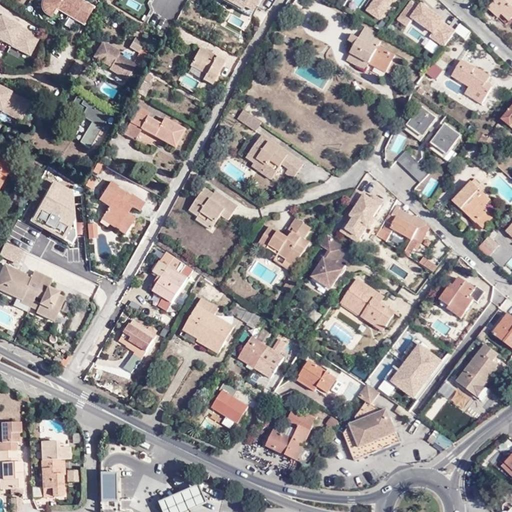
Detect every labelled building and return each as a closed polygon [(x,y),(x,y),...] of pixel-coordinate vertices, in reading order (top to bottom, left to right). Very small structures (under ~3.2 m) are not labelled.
[(83,25),(94,7),(81,0),(44,0),(44,1),(43,2),(42,4),(42,6),(42,9),(43,11),(44,12),(52,17),(57,9),(83,25)] [(221,0),(249,15),(257,0),(221,0)] [(305,4),(298,0),(293,9),(300,13),(305,4)] [(373,0),(367,11),(383,22),(396,0),(373,0)] [(419,4),(412,0),(410,0),(396,19),(408,27),(414,19),(410,17),(419,4)] [(500,10),(502,13),(510,20),(511,17),(511,0),(497,0),(490,8),(496,14),(500,10)] [(444,18),(421,1),(419,4),(410,17),(414,19),(432,32),(433,33),(443,20),(444,18)] [(0,40),(30,56),(41,36),(0,15),(0,40)] [(444,47),(456,30),(443,20),(433,33),(432,32),(429,37),(444,47)] [(361,38),(357,44),(352,53),(371,64),(398,79),(408,61),(381,46),(383,41),(365,31),(361,38)] [(351,41),(357,44),(361,38),(355,34),(351,41)] [(144,42),(135,37),(129,47),(138,52),(144,42)] [(118,53),(119,51),(103,41),(93,57),(109,67),(118,53)] [(206,75),(203,80),(213,85),(226,61),(201,47),(191,66),(206,75)] [(136,64),(118,53),(109,67),(108,69),(126,80),(136,64)] [(371,64),(352,53),(349,60),(367,70),(371,64)] [(462,59),(452,76),(469,86),(464,94),(482,104),(493,85),(487,82),(490,75),(462,59)] [(80,73),(83,65),(75,62),(71,70),(80,73)] [(435,63),(428,73),(438,80),(445,70),(435,63)] [(192,73),(203,80),(206,75),(191,66),(187,72),(191,74),(192,73)] [(0,111),(18,121),(29,100),(0,85),(0,111)] [(110,115),(84,99),(82,103),(75,99),(70,107),(103,128),(110,115)] [(439,118),(422,104),(403,128),(421,141),(439,118)] [(136,140),(143,128),(175,146),(185,129),(165,118),(161,123),(148,116),(149,113),(139,107),(124,133),(136,140)] [(262,122),(244,109),(238,118),(256,131),(262,122)] [(206,118),(200,115),(195,124),(201,127),(206,118)] [(511,118),(507,115),(503,120),(511,127),(511,118)] [(463,136),(446,122),(427,146),(445,160),(463,136)] [(398,155),(406,137),(396,132),(387,150),(398,155)] [(269,166),(278,172),(282,166),(289,170),(286,174),(294,180),(305,164),(290,154),(291,153),(281,146),(279,149),(269,144),(271,140),(262,134),(246,159),(254,164),(266,172),(269,166)] [(279,149),(281,146),(271,140),(269,144),(279,149)] [(397,159),(420,183),(429,174),(406,150),(397,159)] [(0,171),(5,175),(12,163),(6,159),(5,161),(0,157),(0,171)] [(266,172),(254,164),(251,168),(272,182),(278,172),(269,166),(266,172)] [(70,189),(74,183),(53,168),(49,174),(70,189)] [(109,206),(103,215),(128,231),(136,219),(128,214),(133,206),(140,211),(146,202),(131,194),(130,196),(118,188),(119,186),(111,181),(99,200),(109,206)] [(471,181),(453,202),(476,223),(477,221),(483,227),(495,214),(485,206),(491,199),(471,181)] [(230,221),(239,206),(224,197),(222,200),(214,195),(204,188),(189,211),(198,217),(198,216),(215,227),(222,216),(230,221)] [(222,200),(224,197),(216,191),(214,195),(222,200)] [(370,197),(364,192),(339,231),(357,243),(367,227),(370,229),(385,206),(382,204),(384,201),(372,193),(370,197)] [(34,216),(38,219),(48,225),(48,224),(51,220),(63,227),(75,208),(62,201),(60,204),(46,196),(34,216)] [(421,241),(430,225),(417,213),(415,217),(397,207),(394,213),(383,230),(390,234),(393,230),(412,241),(413,239),(416,240),(417,240),(419,240),(420,241),(421,241)] [(99,221),(124,236),(128,231),(103,215),(99,221)] [(195,221),(212,232),(215,227),(198,216),(198,217),(195,221)] [(280,253),(279,255),(295,266),(306,249),(301,246),(305,239),(312,228),(297,218),(290,229),(294,232),(290,239),(285,236),(271,227),(260,245),(267,250),(269,246),(280,253)] [(48,224),(61,232),(63,227),(51,220),(48,224)] [(86,224),(89,238),(98,236),(96,222),(86,224)] [(294,232),(290,229),(285,236),(290,239),(294,232)] [(489,256),(499,245),(490,236),(479,247),(489,256)] [(301,246),(306,249),(311,242),(305,239),(301,246)] [(346,252),(326,239),(320,248),(326,252),(308,279),(326,291),(345,262),(341,260),(346,252)] [(417,240),(416,240),(413,239),(412,241),(407,251),(413,255),(420,241),(419,240),(417,240)] [(24,250),(5,242),(0,252),(0,256),(18,264),(24,250)] [(178,280),(186,267),(166,253),(160,263),(168,268),(154,292),(173,305),(185,284),(178,280)] [(63,254),(60,258),(68,266),(72,261),(63,254)] [(292,271),(295,266),(279,255),(275,260),(288,269),(292,271)] [(434,272),(438,265),(424,256),(419,263),(434,272)] [(0,276),(0,294),(20,304),(21,300),(32,305),(34,301),(40,304),(34,317),(52,326),(63,303),(56,300),(57,298),(47,293),(51,285),(33,276),(29,283),(25,281),(26,280),(4,269),(0,276)] [(284,288),(291,293),(299,282),(291,276),(284,288)] [(379,293),(358,279),(344,299),(364,313),(362,316),(384,331),(396,313),(375,298),(379,293)] [(475,291),(461,281),(456,288),(453,285),(441,301),(449,307),(447,310),(460,320),(473,302),(477,305),(486,294),(477,288),(475,291)] [(20,304),(19,306),(35,314),(40,304),(34,301),(32,305),(21,300),(20,304)] [(244,305),(256,313),(261,316),(264,312),(247,300),(244,305)] [(201,347),(210,352),(216,341),(208,336),(211,331),(214,333),(220,323),(214,319),(210,317),(214,310),(202,303),(184,334),(202,344),(201,347)] [(256,313),(244,305),(240,303),(237,308),(242,312),(236,322),(247,328),(256,313)] [(318,321),(322,313),(314,309),(310,317),(318,321)] [(214,310),(210,317),(214,319),(218,313),(214,310)] [(253,332),(262,317),(261,316),(256,313),(247,328),(247,329),(253,332)] [(511,316),(510,315),(496,333),(511,345),(511,316)] [(234,331),(220,323),(214,333),(211,331),(208,336),(216,341),(210,352),(220,358),(234,331)] [(149,335),(130,325),(126,332),(132,336),(130,341),(148,351),(156,336),(151,332),(149,335)] [(237,358),(254,369),(268,348),(259,343),(266,332),(261,330),(255,340),(250,338),(237,358)] [(417,400),(445,358),(410,335),(398,351),(407,357),(400,369),(391,363),(382,376),(417,400)] [(275,353),(268,348),(254,369),(271,379),(285,358),(280,356),(287,345),(282,342),(275,353)] [(499,355),(486,346),(458,383),(481,399),(484,401),(491,391),(486,387),(498,371),(496,369),(498,367),(493,363),(499,355)] [(338,380),(310,362),(301,377),(329,395),(338,380)] [(481,399),(458,383),(455,381),(453,384),(479,402),(481,399)] [(213,408),(228,418),(237,423),(238,424),(248,409),(233,399),(238,393),(224,384),(221,390),(223,392),(213,408)] [(374,404),(382,394),(369,384),(360,397),(368,403),(357,418),(358,421),(350,425),(344,433),(356,461),(402,442),(397,428),(389,409),(383,412),(374,404)] [(295,409),(288,421),(300,427),(293,441),(281,435),(275,431),(267,446),(296,462),(304,448),(311,432),(317,421),(295,409)] [(233,429),(237,423),(228,418),(224,424),(233,429)] [(0,476),(3,477),(4,488),(23,487),(22,457),(17,457),(16,442),(19,441),(18,433),(18,427),(22,427),(22,421),(0,421),(0,431),(2,431),(2,441),(0,441),(0,476)] [(293,441),(300,427),(288,421),(281,435),(293,441)] [(69,457),(69,447),(64,447),(58,447),(58,442),(58,440),(47,440),(42,441),(41,441),(41,487),(51,486),(50,495),(64,494),(64,458),(69,457)] [(79,480),(78,469),(69,470),(70,481),(79,480)] [(115,472),(99,472),(100,501),(116,501),(115,472)] [(33,495),(41,495),(41,485),(32,486),(33,495)] [(198,485),(158,502),(161,511),(190,511),(206,504),(198,485)] [(51,486),(41,487),(41,495),(50,495),(51,486)] [(511,511),(511,505),(509,503),(505,504),(503,505),(502,507),(502,510),(502,511),(511,511)]
